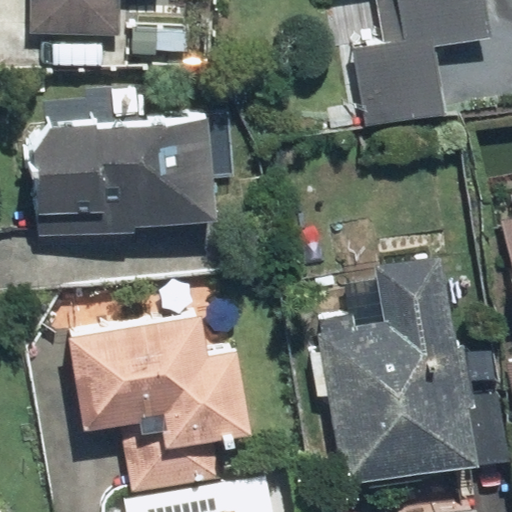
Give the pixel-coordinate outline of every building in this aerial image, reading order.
[(22,0),(22,32),(115,36),(114,0),(22,0)] [(427,42),(473,32),(465,0),(389,0),(398,41),(343,53),(357,119),(440,101),(427,42)] [(195,113),(13,130),(23,236),(205,219),(195,113)] [(433,260),(367,267),(372,316),(317,322),(333,472),(454,459),(433,260)] [(194,353),(189,315),(59,333),(81,491),(211,473),(206,439),(227,436),(215,350),(194,353)] [(455,511),(452,487),(333,504),(334,511),(455,511)]
